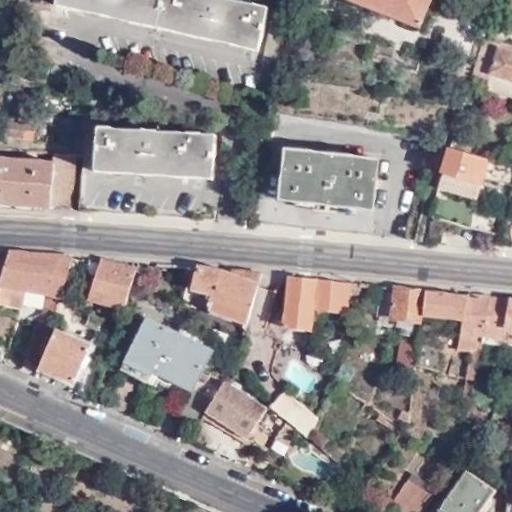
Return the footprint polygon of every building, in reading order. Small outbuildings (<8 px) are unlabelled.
[(272,9),(230,0),(62,0),(61,6),(262,51),(272,9)] [(431,0),(346,0),(421,27),(431,0)] [(511,45),(486,32),(484,37),(470,86),(480,88),(478,94),(511,103),(511,45)] [(36,122),(9,118),(7,133),(33,137),(36,122)] [(217,135),(99,129),(97,172),(213,178),(217,135)] [(511,168),(451,149),(445,171),(470,179),(484,184),(487,175),(511,182),(511,168)] [(341,152),(328,151),(328,155),(287,150),(281,200),(373,209),(380,160),(340,157),(341,152)] [(0,158),(0,204),(72,210),(77,152),(55,151),(54,162),(0,158)] [(445,171),(441,185),(467,192),(470,179),(445,171)] [(24,362),(39,368),(51,330),(55,318),(58,307),(74,260),(10,252),(0,286),(0,295),(23,301),(28,290),(50,295),(41,322),(44,323),(42,329),(35,326),(24,362)] [(0,286),(10,252),(0,252),(0,286)] [(91,298),(126,308),(138,271),(104,262),(91,298)] [(223,271),(201,269),(195,288),(208,293),(205,297),(193,293),(192,296),(214,303),(212,310),(248,322),(263,274),(246,271),(223,271)] [(341,332),(350,333),(361,284),(290,277),(284,328),(312,330),(314,308),(342,311),(341,332)] [(427,292),(382,286),(379,319),(424,324),(427,292)] [(492,299),(427,292),(425,315),(463,320),(461,333),(484,338),(492,299)] [(511,300),(492,299),(484,338),(506,340),(507,335),(511,335),(511,300)] [(67,310),(58,307),(55,318),(63,322),(67,310)] [(181,382),(194,390),(211,350),(146,319),(124,370),(157,385),(158,381),(176,391),(181,382)] [(51,330),(39,368),(74,382),(89,346),(51,330)] [(461,333),(457,350),(474,353),(481,355),(483,343),(484,338),(461,333)] [(400,336),(397,369),(414,371),(418,338),(400,336)] [(474,353),(471,369),(452,366),(451,375),(477,380),(481,355),(474,353)] [(267,406),(224,382),(203,418),(221,428),(214,441),(219,444),(228,432),(252,447),(256,439),(251,434),(267,406)] [(177,417),(191,425),(211,397),(194,390),(177,417)] [(308,437),(314,426),(318,416),(286,390),(272,406),(308,437)] [(402,409),(398,418),(406,422),(410,412),(402,409)] [(375,417),(398,433),(402,428),(380,412),(375,417)] [(308,437),(321,448),(328,439),(314,426),(308,437)] [(181,438),(185,440),(190,433),(185,432),(181,438)] [(495,491),(467,470),(438,511),(482,511),(481,511),(495,491)] [(393,500),(406,509),(423,484),(411,476),(393,500)] [(358,485),(349,478),(336,497),(344,504),(358,485)] [(406,509),(411,511),(422,511),(436,494),(423,484),(406,509)] [(344,509),(350,511),(368,511),(373,501),(355,493),(344,509)]
